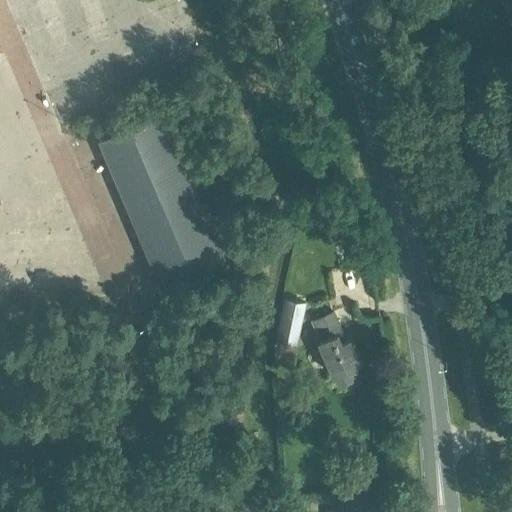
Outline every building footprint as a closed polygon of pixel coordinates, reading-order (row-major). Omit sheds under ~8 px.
[(100,140),(162,287),(224,261),(161,114),(100,140)] [(362,227),(360,227),(345,230),(352,264),(368,260),(362,227)] [(284,297),(281,308),(275,339),(297,344),(306,301),(284,297)] [(356,380),(350,366),(359,362),(349,338),(345,340),(332,312),(314,320),(323,339),(318,341),(333,374),(338,388),(356,380)] [(105,500),(104,511),(120,511),(120,500),(105,500)]
